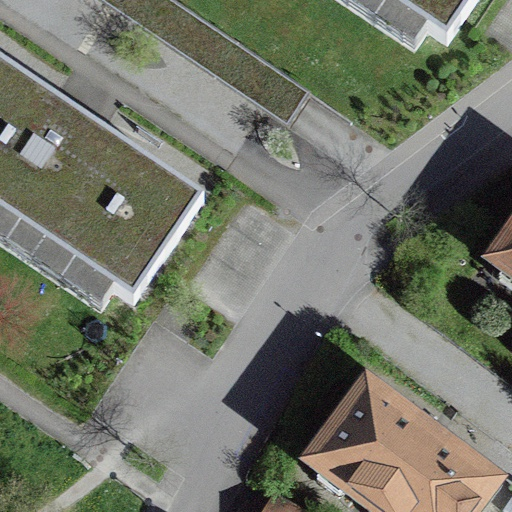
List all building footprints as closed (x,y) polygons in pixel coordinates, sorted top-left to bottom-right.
[(304,86),(175,0),(100,0),(281,120),(292,103),(304,86)] [(477,0),(375,0),(446,47),(477,0)] [(204,202),(0,65),(0,223),(130,311),(204,202)] [(511,238),(493,265),(511,278),(511,238)] [(477,511),(497,486),(367,390),(310,466),(371,511),(477,511)] [(296,511),(275,499),(267,511),(296,511)]
